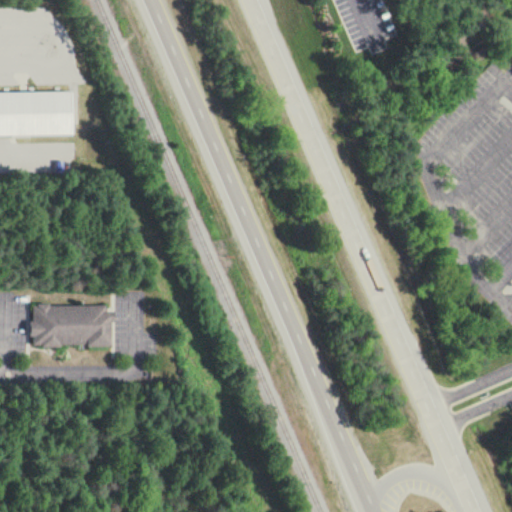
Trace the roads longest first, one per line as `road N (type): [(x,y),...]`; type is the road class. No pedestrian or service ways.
road 1 (trunk): [(151,0),(375,511)]
road 2 (trunk): [(471,511),(248,0)]
